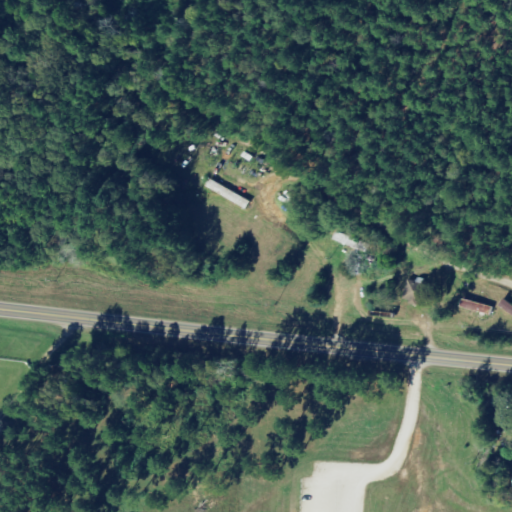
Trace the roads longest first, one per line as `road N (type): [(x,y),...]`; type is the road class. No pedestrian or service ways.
road 1 (residential): [(511,265),(376,225),(127,110),(0,22)]
road 2 (primary): [(0,312),(511,366)]
